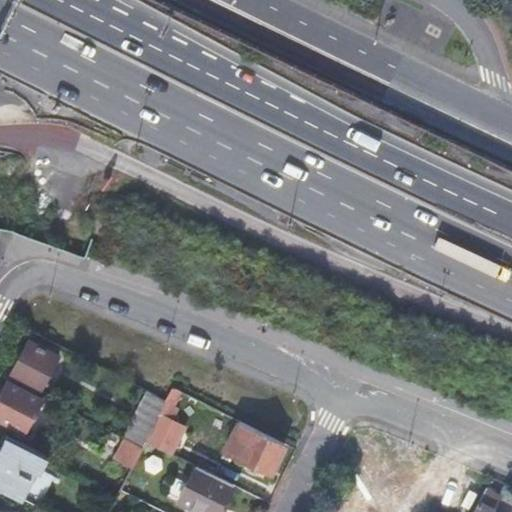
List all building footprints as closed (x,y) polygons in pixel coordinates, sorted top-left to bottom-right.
[(41,388),(60,354),(30,338),(12,373),(41,388)] [(0,417),(26,431),(44,398),(8,379),(0,395),(0,417)] [(143,446),(147,439),(167,400),(150,391),(126,437),(132,440),(143,446)] [(167,400),(147,439),(171,451),(184,425),(168,416),(175,403),(167,400)] [(271,469),(285,442),(240,419),(227,444),(243,452),(241,454),(271,469)] [(43,469),(50,456),(9,436),(0,453),(0,487),(4,487),(41,506),(56,476),(43,469)] [(127,467),(131,469),(143,446),(132,440),(122,460),(128,463),(127,467)] [(205,511),(219,511),(234,483),(197,465),(188,482),(178,476),(169,493),(205,511)] [(331,511),(374,511),(382,493),(345,479),(331,511)] [(480,496),(472,511),(495,511),(499,505),(480,496)]
